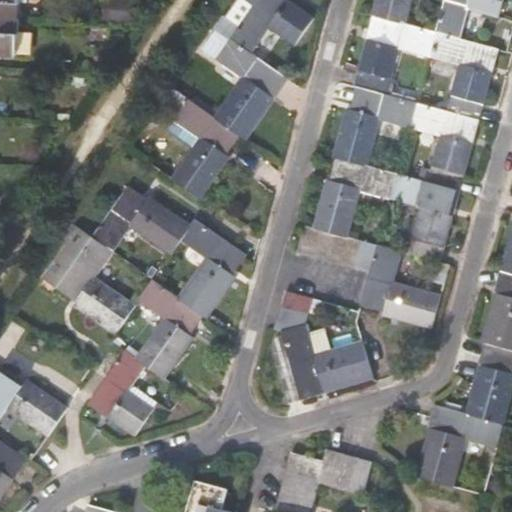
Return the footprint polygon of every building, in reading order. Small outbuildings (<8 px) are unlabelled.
[(0,0),(0,53),(16,55),(19,0),(0,0)] [(133,0),(131,0),(104,0),(103,21),(131,23),(133,0)] [(247,0),(256,6),(234,38),(253,52),(271,27),(297,44),(314,19),(288,0),(247,0)] [(379,0),(375,14),(377,15),(407,23),(413,0),(379,0)] [(445,0),(437,32),(460,38),(469,6),(500,15),(504,0),(445,0)] [(456,95),(451,112),(479,119),(498,48),(460,38),(437,32),(407,23),(377,15),(357,85),(360,86),(388,94),(401,46),(463,64),(454,94),(456,95)] [(291,78),(253,52),(234,38),(219,59),(238,72),(210,113),(240,133),(247,138),(275,98),(276,99),(291,78)] [(226,154),(240,133),(210,113),(169,84),(157,102),(178,116),(175,119),(195,134),(168,174),(201,197),(230,155),(226,154)] [(381,117),(443,134),(473,143),(479,119),(451,112),(430,106),(388,94),(360,86),(354,109),(381,117)] [(336,156),(340,157),(368,164),(381,117),(354,109),(350,108),(336,156)] [(431,182),(457,190),(460,191),(473,143),(443,134),(435,166),(437,166),(431,182)] [(431,182),(368,164),(340,157),(334,180),(362,188),(423,206),(451,213),(457,190),(431,182)] [(316,228),(348,237),(362,188),(334,180),(330,179),(316,228)] [(182,240),(192,226),(150,198),(149,199),(130,186),(94,237),(75,223),(63,240),(67,243),(48,272),(62,283),(59,287),(78,301),(76,304),(118,332),(136,306),(97,278),(134,226),(174,253),(176,251),(182,241),(182,240)] [(453,214),(451,213),(423,206),(415,236),(417,237),(412,253),(440,261),(453,214)] [(166,319),(139,359),(149,367),(166,378),(194,337),(190,334),(204,314),(209,317),(237,276),(232,273),(246,253),(197,219),(192,226),(182,240),(182,241),(208,258),(179,298),(154,280),(141,301),(166,319)] [(378,246),(348,237),(316,228),(306,226),(300,249),(372,269),(378,246)] [(402,253),(378,246),(372,269),(364,302),(386,309),(386,314),(434,327),(443,295),(394,282),(402,253)] [(511,271),(504,270),(502,269),(496,293),(497,294),(484,342),(487,342),(511,349),(511,271)] [(44,277),(59,287),(62,283),(48,272),(44,277)] [(283,330),(308,323),(316,299),(289,292),(278,329),(283,330)] [(316,351),(308,323),(283,330),(284,335),(277,337),(273,349),(288,402),(374,376),(363,338),(316,351)] [(511,349),(487,342),(480,365),(482,366),(468,413),(504,423),(511,393),(511,349)] [(122,443),(152,399),(135,389),(149,367),(139,359),(127,351),(82,416),(122,443)] [(0,499),(26,458),(0,439),(0,420),(10,407),(50,434),(68,409),(6,366),(1,374),(0,373),(0,499)] [(505,423),(504,423),(468,413),(436,405),(430,427),(432,427),(418,476),(455,486),(467,439),(498,446),(505,423)] [(329,449),(325,461),(319,483),(363,495),(372,461),(329,449)] [(311,511),(319,483),(325,461),(293,452),(276,511),(311,511)] [(233,511),(223,509),(229,488),(197,480),(187,511),(233,511)]
